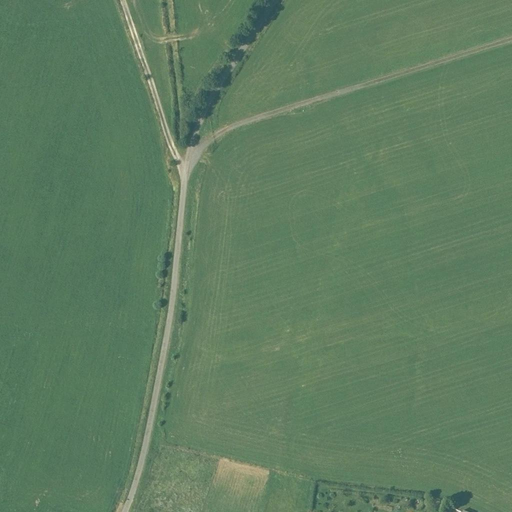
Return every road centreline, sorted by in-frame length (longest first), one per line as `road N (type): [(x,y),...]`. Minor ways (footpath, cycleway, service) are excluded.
road 1 (unclassified): [(123,511),(199,124),(276,0)]
road 2 (track): [(189,159),(243,123),(511,40)]
road 3 (track): [(184,183),(119,0)]
